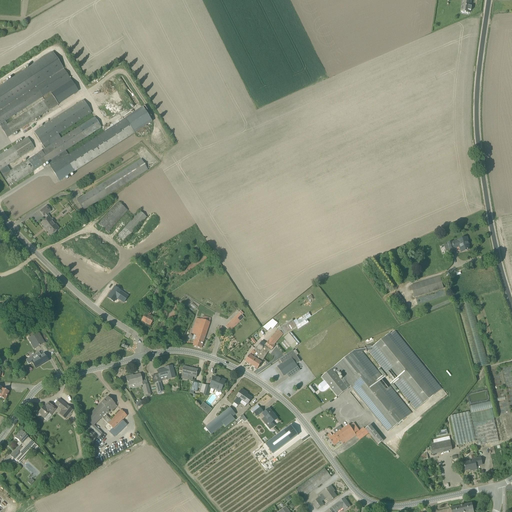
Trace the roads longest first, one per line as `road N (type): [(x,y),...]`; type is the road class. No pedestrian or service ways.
road 1 (unclassified): [(497,486),(378,504),(349,484),(291,407),(250,376),(188,351),(144,355)]
road 2 (tertiary): [(511,305),(478,147),(488,0)]
road 3 (unclassified): [(144,355),(134,334),(69,285),(0,210)]
road 4 (unclassified): [(0,436),(35,389),(144,355)]
